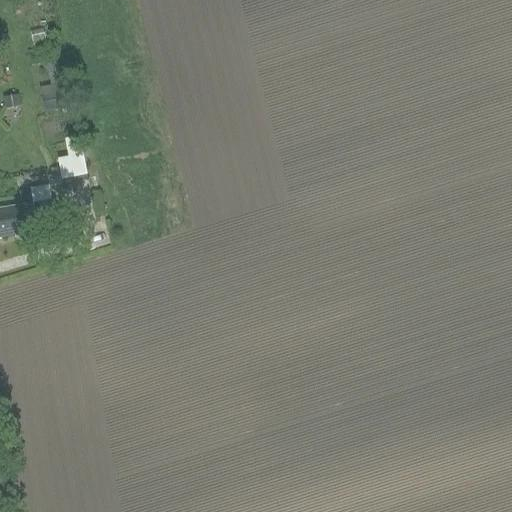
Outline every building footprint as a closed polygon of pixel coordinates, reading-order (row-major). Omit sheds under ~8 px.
[(45,41),(43,30),(30,33),(32,43),(45,41)] [(61,82),(57,62),(47,65),(51,84),(61,82)] [(40,89),(44,114),(61,111),(57,86),(40,89)] [(6,111),(21,109),(19,98),(4,100),(6,111)] [(85,178),(79,149),(76,137),(65,140),(67,151),(69,159),(58,162),(62,183),(85,178)] [(23,207),(33,205),(30,192),(21,194),(23,207)] [(55,203),(0,211),(0,241),(30,236),(29,234),(80,226),(79,221),(59,224),(55,203)]
